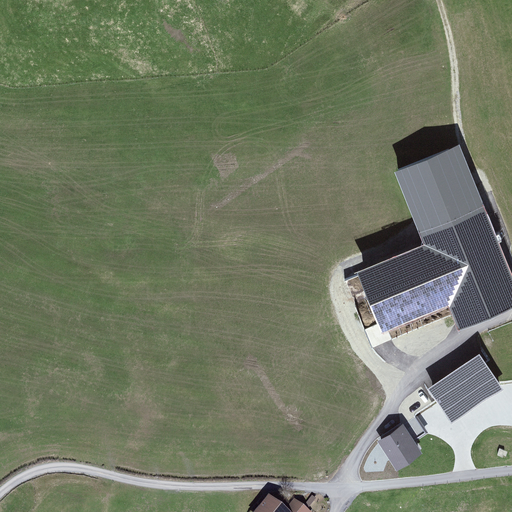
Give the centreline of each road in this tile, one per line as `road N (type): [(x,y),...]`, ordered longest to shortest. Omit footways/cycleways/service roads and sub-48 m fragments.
road 1 (track): [(340,489),(163,487),(65,464),(0,493)]
road 2 (track): [(511,268),(457,119),(442,0)]
road 3 (track): [(340,489),(346,463),(446,347),(511,314)]
road 4 (track): [(511,471),(340,489)]
